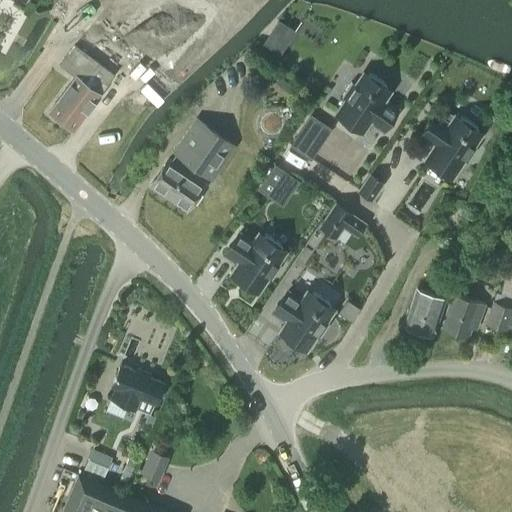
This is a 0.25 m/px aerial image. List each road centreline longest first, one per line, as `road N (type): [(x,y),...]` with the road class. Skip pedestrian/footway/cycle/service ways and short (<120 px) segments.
road 1 (tertiary): [(87,199),(170,276),(269,410)]
road 2 (unclassified): [(511,384),(456,373),(337,377),(269,410)]
road 3 (track): [(426,511),(313,425),(269,410)]
